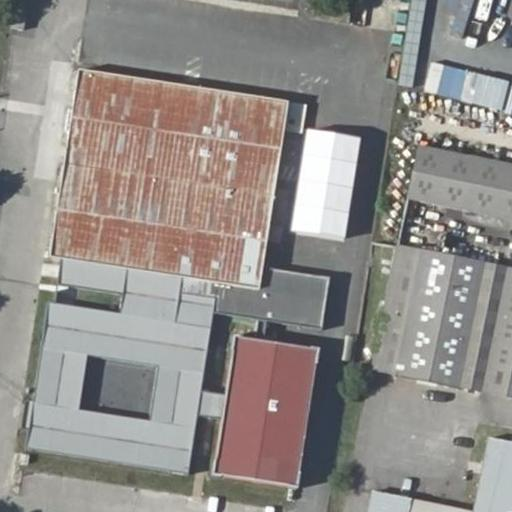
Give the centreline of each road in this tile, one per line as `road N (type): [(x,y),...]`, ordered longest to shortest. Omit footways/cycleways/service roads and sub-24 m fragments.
road 1 (unknown): [(310,511),(376,79),(363,66),(328,56),(59,16)]
road 2 (unknown): [(59,16),(0,391)]
road 3 (unknown): [(350,511),(364,457),(391,417),(511,415)]
road 4 (unknown): [(328,56),(301,257)]
road 5 (unknown): [(511,65),(441,45),(434,0)]
